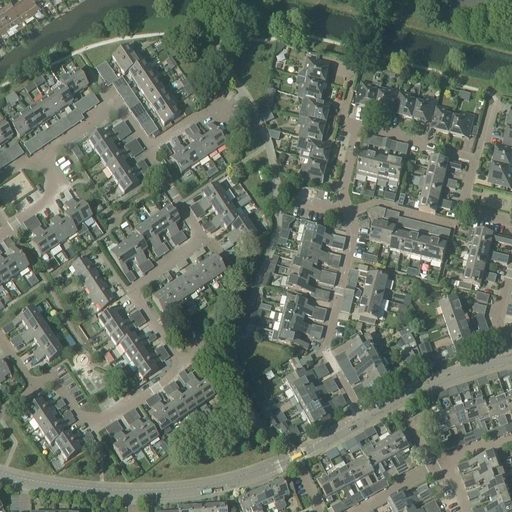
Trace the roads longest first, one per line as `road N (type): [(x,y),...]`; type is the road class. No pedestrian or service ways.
road 1 (tertiary): [(361,423),(231,485),(132,495)]
road 2 (residential): [(348,213),(355,230),(323,352),(361,423)]
road 3 (residential): [(33,389),(54,383),(80,417),(99,422),(181,368)]
road 4 (residential): [(460,211),(456,225),(376,204),(348,213)]
road 5 (residential): [(474,160),(364,128),(356,136)]
